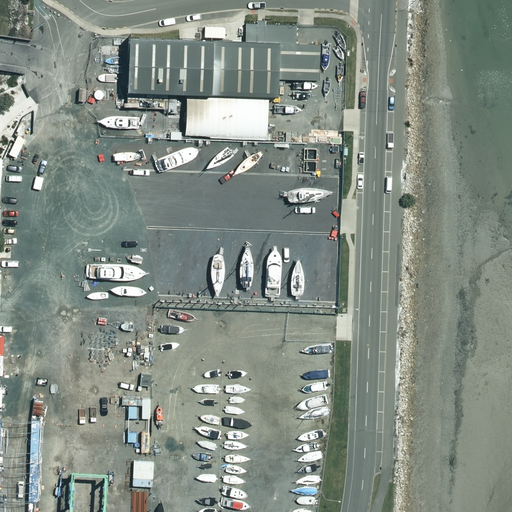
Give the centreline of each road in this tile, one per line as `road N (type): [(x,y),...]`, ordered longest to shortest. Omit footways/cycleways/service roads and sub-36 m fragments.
road 1 (unclassified): [(359,511),(381,0)]
road 2 (unclassified): [(79,0),(114,17),(205,0)]
